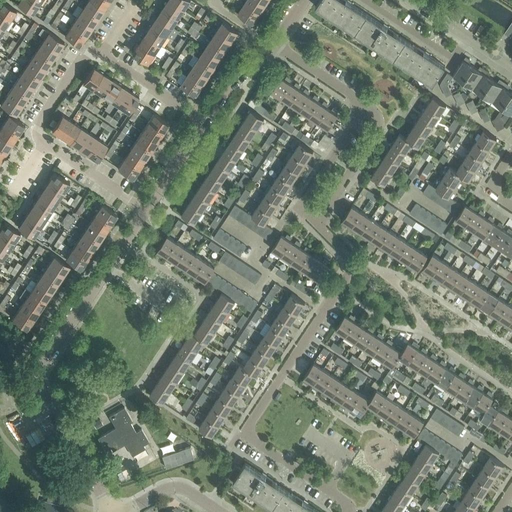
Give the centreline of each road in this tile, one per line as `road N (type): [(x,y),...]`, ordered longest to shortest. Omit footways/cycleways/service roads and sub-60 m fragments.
road 1 (residential): [(348,511),(343,500),(244,433),(349,273),(349,258),(315,222)]
road 2 (residential): [(204,122),(103,53),(81,59),(41,118),(43,143),(146,210)]
road 3 (residential): [(35,378),(146,210)]
road 4 (residential): [(111,511),(35,378)]
road 5 (residential): [(367,106),(302,204),(315,222)]
road 6 (residential): [(315,222),(377,128),(367,106)]
